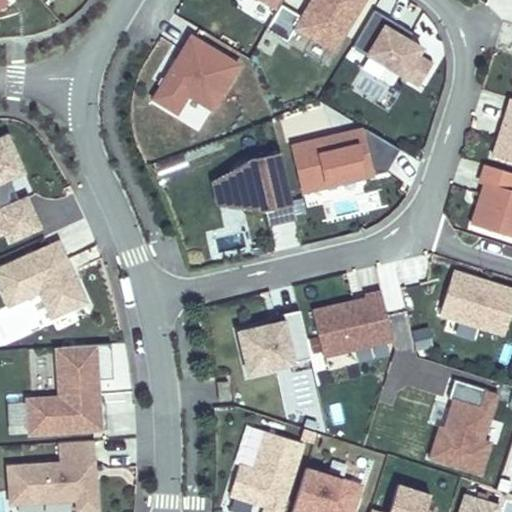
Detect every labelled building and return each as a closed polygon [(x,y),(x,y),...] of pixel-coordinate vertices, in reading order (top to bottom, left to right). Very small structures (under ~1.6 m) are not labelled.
[(0,0),(0,9),(9,1),(7,0),(0,0)] [(263,0),(278,9),(281,3),(282,0),(263,0)] [(334,50),(363,0),(312,0),(303,16),(281,3),(278,9),(265,29),(288,43),(297,28),(334,50)] [(397,21),(372,7),(350,41),(401,71),(400,75),(420,85),(435,60),(418,49),(423,42),(395,25),(397,21)] [(240,59),(188,30),(150,95),(178,112),(188,95),(211,108),(240,59)] [(511,161),(511,98),(493,156),(511,161)] [(366,136),(362,123),(288,141),(300,189),(368,174),(357,138),(366,136)] [(40,227),(27,197),(19,200),(9,178),(24,171),(8,135),(0,138),(0,233),(6,230),(11,240),(40,227)] [(295,216),(280,152),(247,160),(243,162),(236,167),(230,175),(237,203),(246,209),(254,210),(259,210),(265,209),(274,206),(277,220),(295,216)] [(511,236),(511,172),(485,164),(480,181),(485,182),(471,224),(511,236)] [(237,203),(230,175),(215,183),(219,203),(237,203)] [(277,220),(274,206),(265,209),(268,223),(277,220)] [(86,302),(72,270),(67,272),(63,263),(68,261),(59,241),(0,267),(0,285),(9,305),(39,292),(51,317),(86,302)] [(72,270),(68,261),(63,263),(67,272),(72,270)] [(379,288),(375,270),(357,274),(360,292),(379,288)] [(504,334),(511,308),(511,289),(453,270),(439,313),(504,334)] [(393,339),(381,291),(364,295),(365,298),(312,311),(323,356),(393,339)] [(0,345),(3,344),(0,334),(0,332),(12,328),(15,337),(33,331),(22,301),(0,309),(0,345)] [(296,308),(230,323),(242,375),(310,358),(296,308)] [(412,328),(414,348),(431,346),(429,326),(412,328)] [(99,402),(98,386),(113,385),(111,343),(63,346),(66,396),(28,398),(31,433),(107,428),(106,401),(99,402)] [(278,369),(286,420),(321,414),(312,363),(278,369)] [(495,390),(453,375),(447,398),(434,397),(427,421),(436,425),(428,457),(481,471),(490,438),(483,435),(495,390)] [(230,399),(228,381),(217,382),(219,400),(230,399)] [(280,511),(303,442),(266,431),(254,469),(239,464),(230,494),(265,505),(263,511),(280,511)] [(59,465),(7,468),(10,506),(44,504),(44,498),(76,496),(76,502),(76,511),(96,511),(97,511),(95,477),(90,477),(89,462),(94,461),(95,461),(94,439),(58,442),(59,465)] [(357,497),(361,485),(305,467),(292,508),(305,511),(309,511),(315,496),(334,502),(336,497),(343,493),(357,497)] [(425,511),(431,495),(398,484),(388,511),(377,511),(371,510),(370,511),(425,511)] [(354,508),(357,497),(343,493),(336,497),(334,502),(354,508)] [(494,511),(496,507),(465,497),(459,511),(494,511)]
